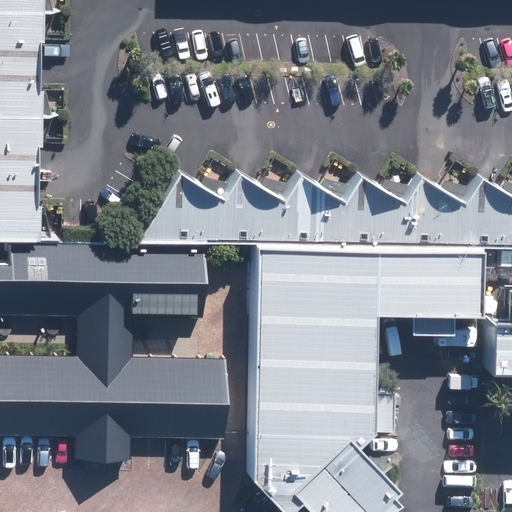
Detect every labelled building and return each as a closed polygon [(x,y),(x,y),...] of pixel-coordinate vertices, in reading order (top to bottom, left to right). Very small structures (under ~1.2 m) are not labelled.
[(0,0),(0,235),(57,236),(60,0),(0,0)] [(511,173),(177,171),(130,238),(511,241),(511,173)] [(9,263),(0,262),(0,323),(81,325),(81,359),(0,358),(0,434),(74,435),(74,468),(129,468),(129,439),(227,441),(229,359),(137,358),(137,321),(206,322),(207,250),(9,248),(9,263)] [(476,253),(251,250),(249,483),(275,511),(285,511),(297,505),(304,511),(388,511),(402,501),(356,455),(372,433),(370,320),(474,320),(476,253)] [(511,282),(503,283),(502,398),(511,397),(511,282)]
